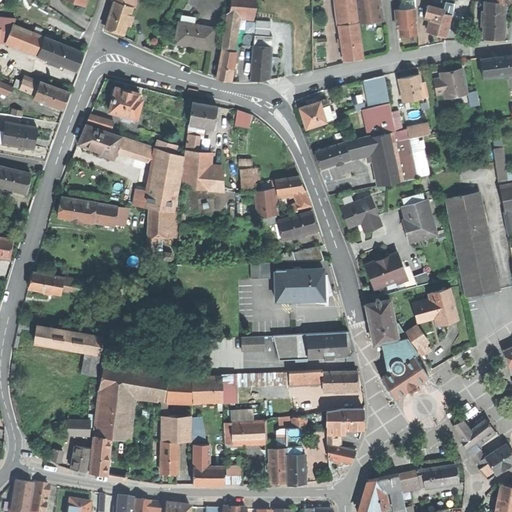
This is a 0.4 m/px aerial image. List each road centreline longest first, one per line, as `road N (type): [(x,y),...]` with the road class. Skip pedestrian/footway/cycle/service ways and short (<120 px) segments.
road 1 (residential): [(9,467),(16,439),(1,351),(13,296),(90,70),(101,59)]
road 2 (residential): [(384,430),(338,255),(296,144),(269,106)]
road 3 (residential): [(9,467),(122,488),(346,491)]
road 4 (residential): [(269,106),(284,88),(309,79),(445,51),(511,47)]
road 5 (residential): [(269,106),(101,59)]
